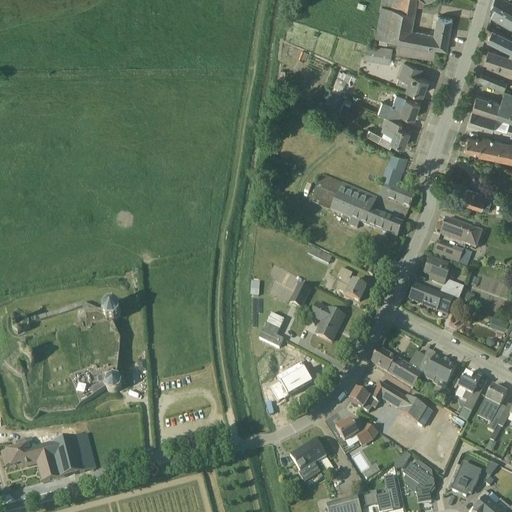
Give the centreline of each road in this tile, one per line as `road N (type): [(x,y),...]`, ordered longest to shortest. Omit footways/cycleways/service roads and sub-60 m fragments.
road 1 (track): [(236,447),(213,309),(265,0)]
road 2 (residential): [(384,312),(429,213),(430,162),(482,0)]
road 3 (unclassified): [(0,507),(244,445)]
road 4 (residential): [(244,445),(319,412),(384,312)]
road 5 (residential): [(511,378),(384,312)]
road 6 (unknown): [(437,511),(458,447),(511,471)]
